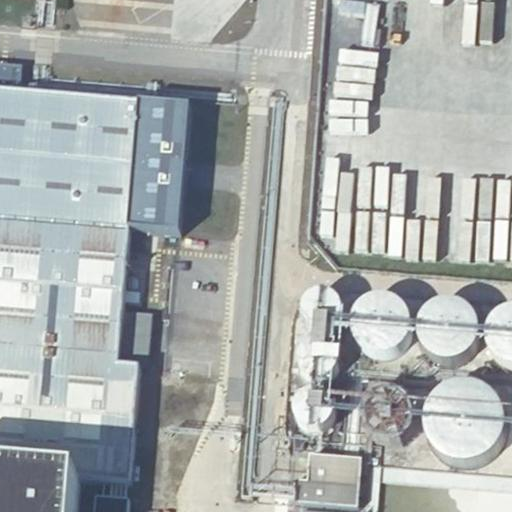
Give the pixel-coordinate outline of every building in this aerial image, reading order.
[(332,0),(331,15),(373,17),(374,0),(332,0)] [(0,68),(0,92),(26,95),(28,71),(0,68)] [(191,112),(0,96),(0,479),(81,487),(131,492),(141,374),(119,372),(130,234),(180,238),(191,112)] [(305,317),(309,328),(317,335),(328,336),(338,332),(345,324),(347,313),(343,303),(335,296),(324,294),(313,298),(306,306),(305,317)] [(362,352),(375,359),(390,360),(403,354),(412,342),(415,328),(410,314),(399,303),(385,299),(371,302),(359,311),(353,325),(355,340),(362,352)] [(432,360),(445,367),(459,368),(473,361),(482,350),(484,335),(480,321),(469,311),(455,307),(440,310),(429,319),(423,332),(424,347),(432,360)] [(498,362),(510,370),(511,369),(511,311),(506,313),(495,322),(489,335),(490,350),(498,362)] [(132,348),(149,351),(154,320),(137,318),(132,348)] [(300,367),(304,377),(312,384),(323,386),(334,382),(341,373),(343,362),(339,352),(330,345),(319,343),(309,347),(302,356),(300,367)] [(432,445),(443,459),(459,467),(476,467),(492,459),(504,446),(508,428),(504,411),(493,397),(477,390),(460,389),(444,397),(432,411),(428,428),(432,445)] [(296,418),(300,428),(308,435),(319,437),(330,433),(337,424),(338,413),(334,403),(326,396),(315,394),(305,398),(298,407),(296,418)] [(371,422),(375,433),(383,440),(394,441),(405,438),(412,429),(413,418),(409,408),(401,401),(390,399),(380,403),(373,411),(371,422)] [(304,486),(302,510),(318,511),(359,511),(364,466),(312,462),(310,487),(304,486)] [(0,479),(0,511),(78,511),(81,487),(0,479)]
